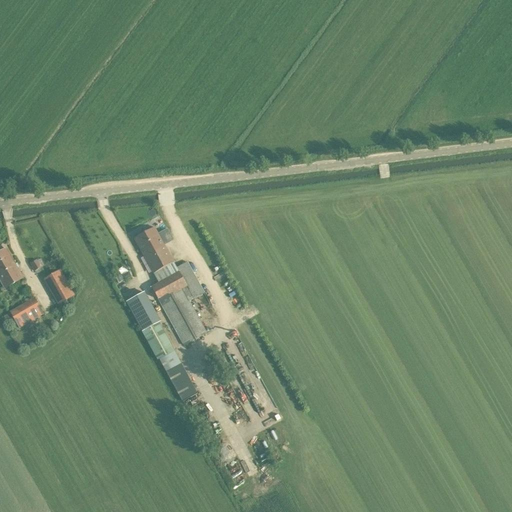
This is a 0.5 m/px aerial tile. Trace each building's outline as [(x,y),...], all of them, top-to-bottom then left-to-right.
[(153,274),(174,262),(154,227),(134,238),(153,274)] [(0,280),(5,289),(23,279),(6,249),(0,251),(0,280)] [(40,268),(41,267),(36,260),(30,263),(35,271),(40,268)] [(207,333),(190,301),(204,293),(187,262),(176,268),(178,271),(151,287),(159,302),(183,346),(207,333)] [(58,305),(75,295),(60,269),(43,279),(58,305)] [(132,277),(129,272),(122,276),(125,281),(132,277)] [(182,402),(198,393),(158,323),(160,322),(144,292),(125,302),(142,332),(182,402)] [(19,328),(36,318),(39,316),(43,314),(34,298),(10,312),(14,319),(19,328)] [(239,342),(228,346),(233,358),(244,353),(239,342)] [(249,415),(257,410),(239,380),(231,385),(249,415)] [(253,391),(259,407),(272,402),(266,387),(253,391)]
